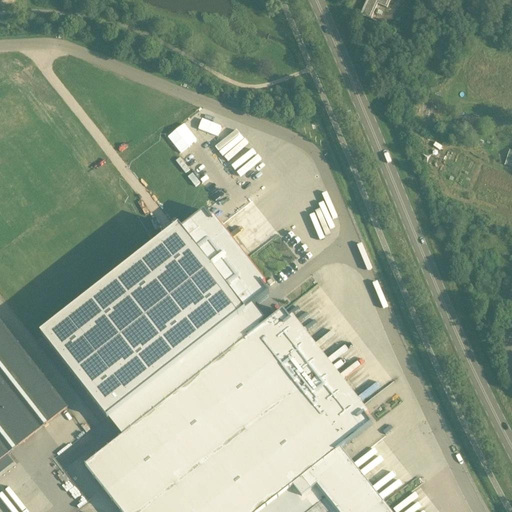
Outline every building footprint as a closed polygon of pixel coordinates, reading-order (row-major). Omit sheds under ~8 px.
[(387,9),(390,0),(367,0),(360,16),(371,20),(378,5),(387,9)] [(0,133),(15,121),(0,101),(0,133)] [(478,123),(480,120),(472,117),(471,120),(463,117),(461,122),(469,126),(469,125),(479,129),(481,124),(478,123)] [(400,511),(348,444),(375,424),(284,306),(257,323),(237,296),(267,272),(183,165),(15,297),(121,435),(83,467),(118,511),(400,511)] [(0,462),(67,410),(0,323),(0,462)]
